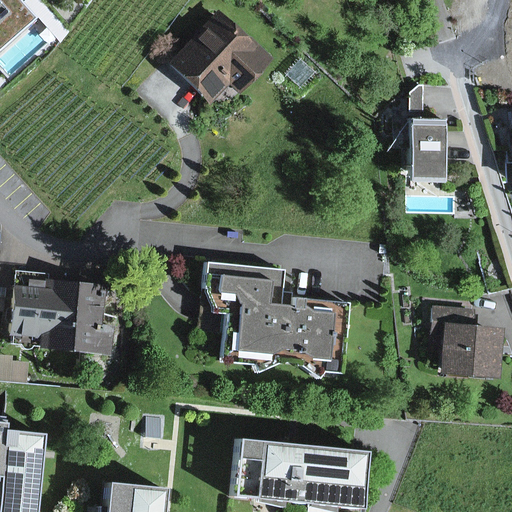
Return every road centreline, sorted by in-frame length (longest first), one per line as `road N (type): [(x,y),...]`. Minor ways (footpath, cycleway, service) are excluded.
road 1 (residential): [(0,207),(15,225),(76,258),(145,235),(258,253)]
road 2 (residential): [(511,238),(464,76),(467,60),(511,12)]
